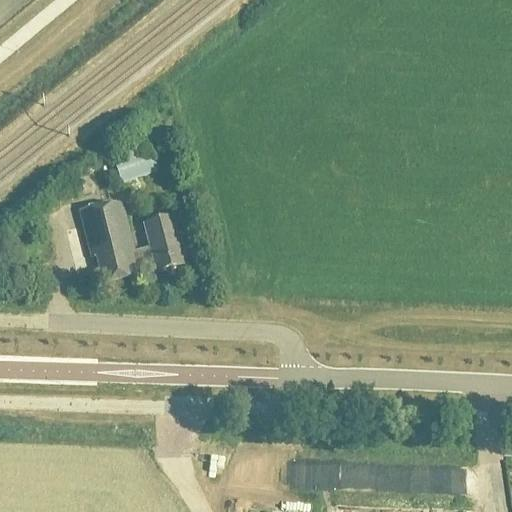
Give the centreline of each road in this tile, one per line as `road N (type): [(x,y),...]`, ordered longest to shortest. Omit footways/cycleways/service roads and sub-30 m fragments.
road 1 (unclassified): [(0,319),(282,333),(295,353),(295,377)]
road 2 (unclassified): [(511,385),(295,377)]
road 3 (unclassified): [(295,377),(295,396),(267,410),(106,402)]
